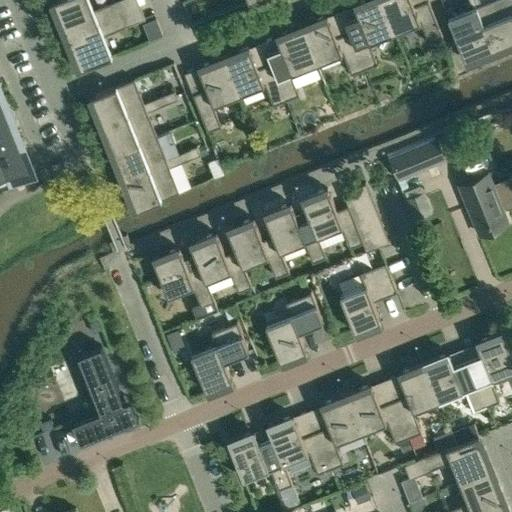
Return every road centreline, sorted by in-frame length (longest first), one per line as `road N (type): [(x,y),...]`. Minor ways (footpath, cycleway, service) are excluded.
road 1 (residential): [(181,422),(511,290)]
road 2 (residential): [(0,495),(181,422)]
road 3 (residential): [(181,422),(120,263)]
road 4 (residential): [(305,9),(189,58),(183,45)]
road 5 (residential): [(183,45),(58,93)]
